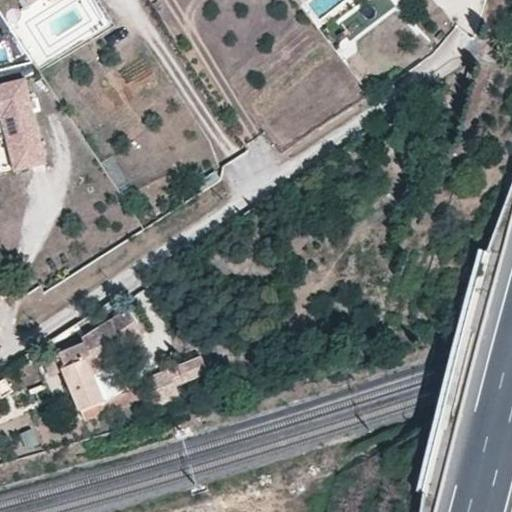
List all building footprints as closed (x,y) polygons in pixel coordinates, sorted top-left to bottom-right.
[(46,160),(27,75),(0,81),(0,114),(3,114),(15,167),(46,160)] [(125,306),(109,317),(120,341),(142,331),(125,306)] [(63,367),(81,409),(129,390),(120,370),(102,377),(99,369),(116,361),(109,345),(120,341),(109,317),(81,337),(83,342),(57,352),(63,367)] [(202,351),(144,376),(155,402),(180,392),(175,380),(208,366),(202,351)] [(50,373),(63,367),(57,352),(43,359),(50,373)] [(120,370),(116,361),(99,369),(102,377),(120,370)] [(14,387),(6,375),(0,379),(0,392),(2,396),(14,387)]
